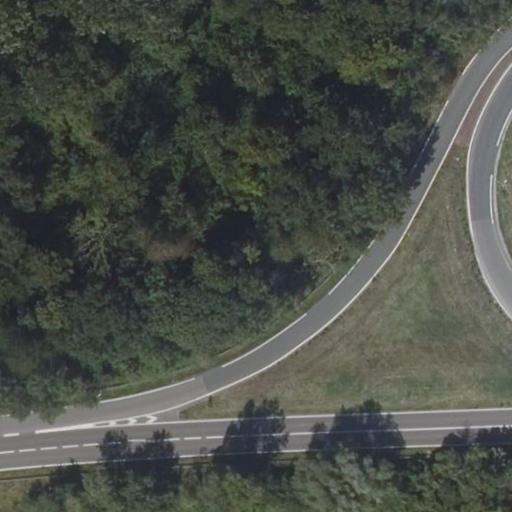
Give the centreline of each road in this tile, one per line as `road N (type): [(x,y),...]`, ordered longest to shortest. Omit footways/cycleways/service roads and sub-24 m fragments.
road 1 (secondary): [(511,30),(482,63),(381,250),(288,340),(166,400),(0,434)]
road 2 (secondary): [(0,453),(511,426)]
road 3 (primary): [(511,298),(482,239),(477,179),(480,151),(511,86)]
